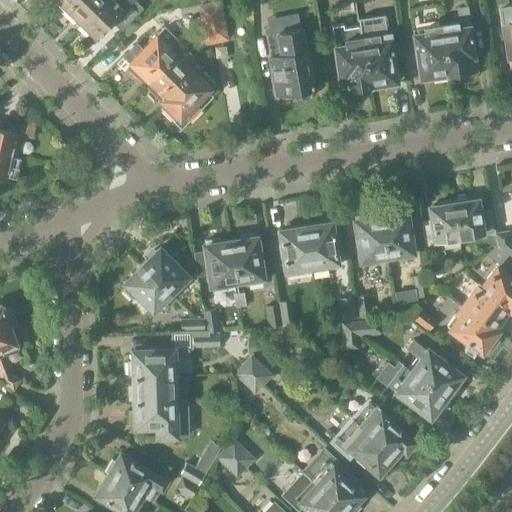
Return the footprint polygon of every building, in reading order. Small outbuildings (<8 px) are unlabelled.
[(64,10),(73,0),(54,0),(54,1),(64,10)] [(73,0),(64,10),(79,26),(104,0),(73,0)] [(134,0),(104,0),(79,26),(90,36),(93,33),(97,37),(116,17),(117,18),(134,0)] [(210,17),(222,14),(220,2),(200,6),(202,16),(195,18),(197,30),(210,17)] [(511,7),(499,9),(505,44),(508,61),(511,59),(511,7)] [(212,21),(223,19),(222,14),(210,17),(197,30),(199,45),(207,43),(205,29),(212,21)] [(396,83),(389,32),(386,14),(358,18),(359,25),(369,87),(396,83)] [(205,29),(207,43),(227,39),(223,19),(212,21),(205,29)] [(440,24),(448,76),(475,71),(468,20),(440,24)] [(359,25),(344,27),(343,23),(330,25),(341,91),(369,87),(359,25)] [(420,80),(448,76),(440,24),(412,28),(420,80)] [(299,29),(265,35),(277,97),(294,93),(295,94),(295,95),(296,96),(298,98),(300,98),(304,99),(306,99),(308,98),(309,97),(310,95),(311,92),(310,83),(311,82),(304,48),(303,48),(299,29)] [(144,83),(182,44),(174,35),(165,44),(156,36),(142,50),(136,45),(125,56),(131,63),(130,64),(132,65),(129,68),(144,83)] [(175,74),(193,55),(182,44),(144,83),(161,100),(181,80),(175,74)] [(181,80),(161,100),(168,106),(164,109),(175,119),(177,116),(180,118),(183,115),(189,121),(201,110),(194,103),(209,89),(208,88),(215,82),(190,58),(193,55),(175,74),(181,80)] [(21,124),(18,136),(33,138),(36,126),(21,124)] [(0,153),(15,157),(17,145),(15,144),(17,135),(11,128),(6,131),(0,129),(0,153)] [(12,170),(15,157),(0,153),(0,181),(7,177),(9,170),(12,170)] [(491,210),(479,211),(477,199),(453,203),(459,247),(460,246),(458,235),(482,232),(482,235),(495,234),(491,210)] [(444,249),(459,247),(453,203),(429,207),(431,220),(420,222),(424,247),(444,244),(444,249)] [(380,216),(387,257),(413,253),(407,212),(380,216)] [(361,261),(387,257),(380,216),(354,220),(361,261)] [(331,223),(305,227),(311,266),(312,272),(339,268),(331,223)] [(305,227),(279,231),(287,276),(312,272),(311,266),(305,227)] [(511,257),(511,241),(509,239),(508,231),(496,233),(498,246),(511,257)] [(257,237),(230,241),(237,282),(263,277),(257,237)] [(230,241),(204,245),(211,286),(237,282),(230,241)] [(175,287),(186,276),(170,261),(174,256),(164,246),(160,251),(158,249),(141,266),(171,296),(178,289),(175,287)] [(511,277),(511,257),(498,246),(485,254),(496,262),(480,283),(477,280),(475,284),(511,312),(511,311),(511,278),(511,277)] [(165,303),(171,296),(141,266),(125,283),(127,284),(122,289),(132,299),(136,295),(152,310),(162,300),(165,303)] [(461,271),(451,280),(459,287),(468,276),(461,271)] [(417,298),(430,295),(427,273),(413,276),(417,298)] [(497,332),(511,312),(475,284),(460,304),(497,332)] [(336,298),(340,320),(357,318),(354,295),(336,298)] [(368,295),(355,296),(358,318),(372,316),(370,304),(368,295)] [(292,300),(278,302),(279,304),(282,326),(286,325),(296,324),(292,300)] [(279,304),(265,306),(268,328),(269,328),(282,326),(279,304)] [(481,352),(497,332),(460,304),(453,313),(456,315),(447,327),(481,352)] [(12,374),(5,355),(18,351),(9,327),(16,325),(10,309),(4,311),(2,307),(0,307),(0,377),(2,382),(13,390),(20,380),(12,374)] [(411,318),(429,331),(436,320),(419,307),(411,318)] [(209,333),(219,331),(220,331),(217,309),(203,311),(204,319),(204,330),(209,330),(209,333)] [(195,319),(204,319),(203,311),(189,312),(195,319)] [(192,331),(204,330),(204,319),(195,319),(180,319),(181,331),(192,331)] [(356,337),(357,337),(370,336),(369,320),(354,321),(356,337)] [(358,349),(357,337),(356,337),(354,321),(341,322),(343,350),(358,349)] [(282,326),(269,328),(278,336),(277,337),(280,339),(302,355),(311,343),(286,325),(282,326)] [(220,347),(219,331),(209,333),(209,330),(204,330),(192,331),(193,348),(220,347)] [(454,384),(460,375),(414,340),(406,349),(419,359),(411,370),(448,398),(457,386),(454,384)] [(133,362),(128,362),(128,375),(134,375),(134,378),(177,376),(179,376),(178,359),(188,359),(188,349),(133,351),(133,362)] [(242,363),(264,384),(273,375),(251,353),(242,363)] [(448,398),(411,370),(398,361),(393,367),(387,362),(376,377),(429,417),(435,408),(439,410),(448,398)] [(255,394),(264,384),(242,363),(233,373),(255,394)] [(134,387),(128,387),(129,400),(134,399),(134,402),(178,400),(177,376),(134,378),(134,387)] [(135,411),(129,411),(130,424),(135,424),(135,428),(139,428),(140,431),(141,433),(142,434),(144,434),(145,435),(157,434),(157,437),(160,437),(160,443),(173,442),(173,437),(175,437),(190,436),(188,400),(178,400),(134,402),(135,411)] [(369,401),(353,419),(397,458),(404,450),(404,451),(414,441),(369,401)] [(353,419),(336,437),(377,474),(384,467),(387,469),(397,458),(353,419)] [(246,469),(246,468),(256,459),(234,437),(224,448),(246,469)] [(362,494),(322,456),(311,446),(294,464),(311,480),(346,511),(347,511),(348,511),(351,511),(359,505),(355,501),(362,494)] [(237,478),(246,469),(224,448),(215,457),(237,478)] [(112,459),(105,472),(108,474),(147,498),(153,502),(161,489),(166,481),(121,453),(116,461),(112,459)] [(199,485),(205,473),(186,462),(178,474),(181,475),(199,485)] [(294,464),(272,487),(293,507),(299,502),(309,511),(345,511),(346,511),(311,480),(294,464)] [(108,474),(96,495),(123,511),(141,511),(139,511),(147,498),(108,474)] [(204,488),(199,485),(181,475),(174,488),(194,499),(197,501),(204,488)] [(208,511),(197,501),(194,499),(184,509),(186,511),(208,511)] [(284,511),(273,501),(262,511),(284,511)]
